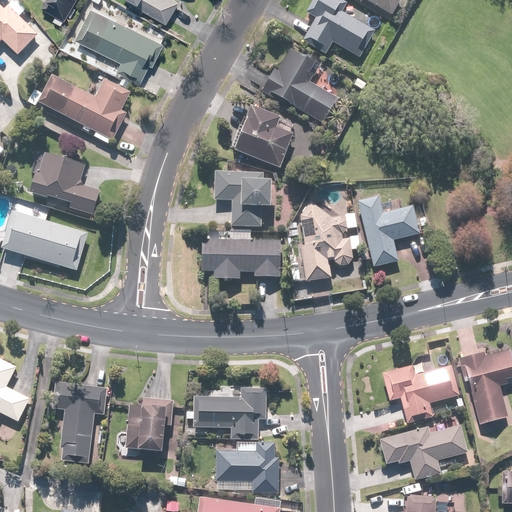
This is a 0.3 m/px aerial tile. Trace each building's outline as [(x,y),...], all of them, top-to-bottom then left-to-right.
[(45,0),(42,6),(68,22),(81,0),(45,0)] [(128,0),(126,5),(166,25),(178,1),(175,0),(128,0)] [(348,5),(338,0),(314,0),(307,12),(316,17),(302,42),(326,56),(332,45),(359,61),(380,25),(354,9),(349,18),(343,14),(348,5)] [(362,0),(392,20),(404,0),(403,0),(362,0)] [(5,10),(0,5),(0,44),(3,42),(18,57),(39,35),(10,5),(5,10)] [(121,63),(117,71),(142,83),(162,44),(90,7),(74,39),(121,63)] [(302,58),(291,51),(279,71),(275,69),(260,93),(283,107),(285,104),(322,127),(339,100),(310,82),(322,63),(305,53),(302,58)] [(43,94),(35,90),(28,105),(36,109),(39,103),(97,133),(94,138),(108,145),(111,140),(114,141),(128,114),(123,111),(132,93),(106,80),(96,99),(53,76),(43,94)] [(281,120),(252,108),(234,153),(280,171),(293,136),(277,130),(281,120)] [(46,153),(40,172),(37,171),(29,195),(94,216),(102,191),(81,184),(87,166),(46,153)] [(264,175),(214,173),(213,202),(231,203),(230,227),(261,229),(262,209),(271,210),(272,182),(264,182),(264,175)] [(420,235),(413,207),(384,215),(380,197),(357,203),(374,269),(398,263),(393,242),(420,235)] [(314,205),(309,205),(301,217),(304,246),(299,246),(302,269),(296,269),(297,276),(304,275),(305,283),(332,279),(330,263),(353,260),(352,251),(361,250),(356,214),(334,218),(338,214),(326,204),(321,210),(314,205)] [(88,234),(14,212),(3,251),(77,273),(88,234)] [(216,240),(204,240),(202,274),(215,274),(215,280),(240,281),(240,273),(254,274),(254,278),(280,279),(281,241),(251,240),(252,232),(216,231),(216,240)] [(511,353),(511,350),(485,356),(484,352),(457,358),(463,387),(470,385),(479,426),(508,419),(501,387),(506,386),(505,382),(511,380),(511,353)] [(19,368),(0,358),(0,417),(1,416),(19,425),(31,400),(9,389),(19,368)] [(412,367),(383,375),(390,402),(401,399),(408,425),(432,418),(429,406),(460,398),(452,366),(415,375),(412,367)] [(108,389),(57,384),(54,408),(64,409),(59,446),(64,447),(62,463),(90,466),(95,417),(104,418),(108,389)] [(240,399),(195,396),(193,427),(232,430),(231,439),(257,440),(258,423),(265,424),(268,390),(240,388),(240,399)] [(142,406),(129,405),(126,451),(165,454),(167,418),(173,419),(174,401),(142,399),(142,406)] [(430,427),(378,441),(385,466),(396,463),(397,466),(410,463),(416,484),(442,476),(438,462),(470,453),(462,425),(432,434),(430,427)] [(275,444),(235,443),(235,452),(217,451),(216,491),(278,493),(279,459),(274,459),(275,444)] [(511,471),(501,472),(501,505),(511,505),(511,471)] [(255,507),(199,497),(196,511),(279,511),(281,503),(256,499),(255,507)] [(436,500),(407,498),(405,511),(445,511),(446,502),(436,502),(436,500)]
